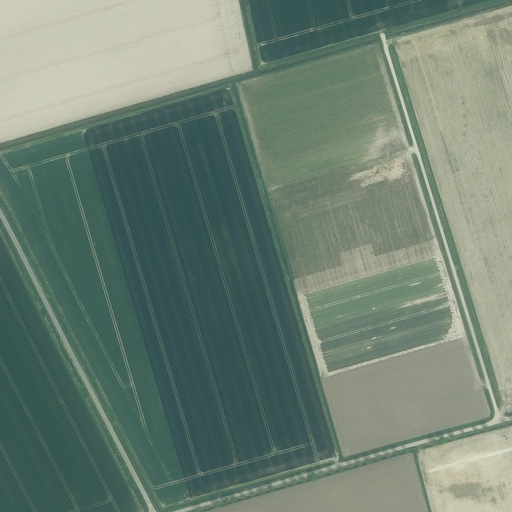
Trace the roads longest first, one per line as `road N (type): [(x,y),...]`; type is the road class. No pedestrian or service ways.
road 1 (unclassified): [(177,511),(511,418)]
road 2 (unclassified): [(153,511),(0,212)]
